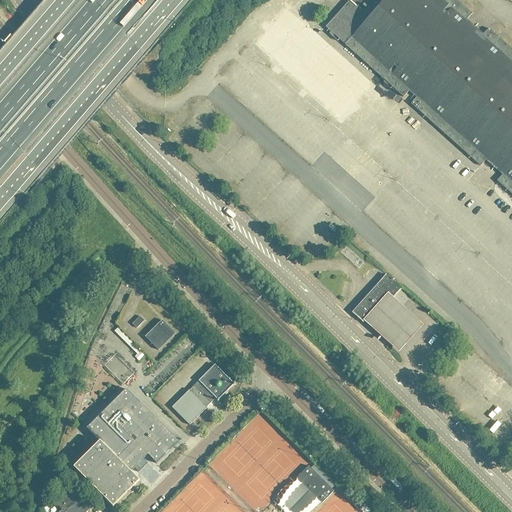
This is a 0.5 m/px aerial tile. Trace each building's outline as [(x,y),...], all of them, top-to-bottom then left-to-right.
[(349,0),(349,1),(325,27),(330,32),(329,33),(337,41),(339,39),(403,97),(409,91),(416,97),(411,104),(480,166),(485,160),(502,175),(497,181),(511,194),(511,49),(488,28),(483,34),(467,20),(470,16),(473,14),(472,13),(456,0),(349,0)] [(292,111),(310,91),(310,90),(305,86),(287,106),(292,111)] [(364,319),(387,293),(388,294),(389,293),(393,296),(392,297),(393,298),(395,296),(398,292),(402,289),(386,274),(382,278),(377,284),(378,284),(353,312),(353,311),(352,312),(353,314),(353,313),(362,321),(361,321),(363,322),(364,321),(363,321),(364,319)] [(423,322),(395,296),(389,291),(364,319),(370,324),(399,349),(405,342),(423,322)] [(140,316),(132,324),(137,328),(145,321),(140,316)] [(158,349),(174,334),(174,335),(175,334),(174,333),(174,334),(162,321),(161,320),(161,321),(146,336),(145,336),(145,337),(146,337),(158,350),(159,350),(158,349)] [(137,354),(134,356),(139,361),(144,355),(140,350),(137,354)] [(227,393),(228,393),(228,392),(228,391),(227,390),(233,385),(234,385),(235,385),(235,384),(235,383),(234,383),(233,383),(214,365),(193,386),(189,390),(171,407),(189,425),(207,407),(206,407),(215,398),(217,400),(217,401),(218,401),(219,401),(219,400),(218,400),(224,394),(225,394),(226,394),(227,394),(227,393)] [(130,472),(134,468),(139,472),(148,463),(143,459),(147,455),(156,463),(178,441),(126,389),(104,411),(134,441),(117,458),(100,441),(73,467),(113,507),(139,480),(130,472)] [(335,485),(314,465),(311,468),(308,466),(296,479),(302,484),(298,488),(294,492),(290,496),(287,500),(284,506),(290,511),(300,511),(304,509),(308,506),(312,502),(316,498),(321,504),(334,491),(331,489),(335,486),(335,485)] [(58,511),(86,511),(89,509),(79,499),(75,502),(66,492),(55,503),(62,509),(58,511)] [(363,505),(360,508),(363,511),(369,511),(370,511),(371,510),(365,503),(363,505)]
